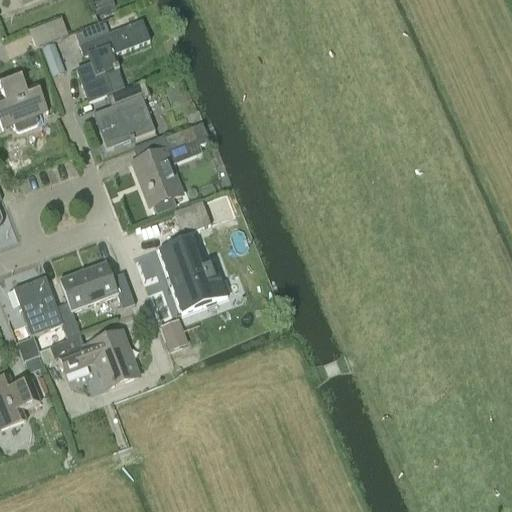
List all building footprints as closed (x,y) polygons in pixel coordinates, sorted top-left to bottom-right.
[(2,0),(7,17),(20,13),(16,0),(2,0)] [(43,0),(19,0),(23,8),(43,0)] [(110,0),(94,0),(88,2),(94,19),(114,11),(110,0)] [(11,60),(66,38),(59,21),(4,44),(11,60)] [(90,67),(75,73),(88,107),(113,97),(105,76),(113,73),(114,74),(118,73),(116,68),(115,68),(111,59),(150,44),(142,24),(78,48),(83,61),(87,59),(90,67)] [(49,74),(62,69),(54,48),(41,53),(49,74)] [(0,92),(3,101),(0,102),(0,128),(2,133),(14,129),(16,134),(18,136),(37,129),(38,126),(36,121),(48,116),(37,88),(25,93),(18,74),(0,80),(0,92)] [(124,107),(92,119),(106,154),(155,135),(143,104),(150,101),(144,86),(120,95),(124,107)] [(202,128),(191,132),(196,145),(199,150),(209,146),(202,128)] [(169,155),(196,145),(191,132),(164,142),(169,155)] [(153,210),(157,219),(174,212),(171,204),(181,200),(164,156),(133,168),(150,212),(153,210)] [(182,239),(211,228),(202,206),(174,216),(182,239)] [(192,242),(159,255),(182,317),(226,301),(213,266),(202,270),(192,242)] [(122,278),(111,283),(105,268),(59,285),(67,308),(71,318),(71,317),(116,300),(122,315),(134,310),(122,278)] [(71,318),(67,308),(57,312),(45,282),(12,294),(30,341),(61,329),(67,345),(79,340),(80,340),(71,317),(71,318)] [(186,345),(179,327),(162,333),(169,352),(186,345)] [(65,379),(96,368),(107,394),(139,382),(121,337),(89,350),(84,352),(79,340),(67,345),(49,352),(53,364),(58,362),(65,379)] [(49,352),(37,356),(41,368),(53,364),(49,352)] [(28,377),(41,372),(37,362),(36,363),(27,366),(25,367),(28,377)] [(8,379),(0,382),(0,434),(25,425),(21,413),(40,406),(31,384),(13,391),(8,379)]
